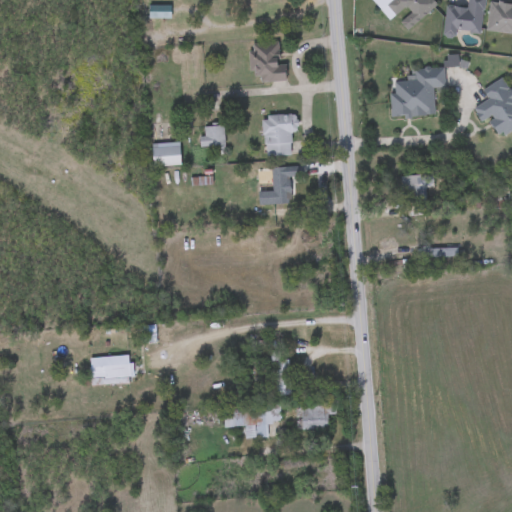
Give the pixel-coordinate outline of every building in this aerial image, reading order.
[(430,0),(436,7),(406,32),(399,23),(409,15),(404,9),(389,22),(370,0),(430,0)] [(446,6),(467,8),(467,0),(483,0),(480,35),(444,31),(446,6)] [(511,4),(511,0),(511,34),(486,32),(490,2),(511,4)] [(282,83),(257,83),(257,75),(249,75),(249,44),(282,44),(282,83)] [(433,89),(433,117),(391,118),(390,80),(413,79),(413,69),(444,68),(444,89),(433,89)] [(511,96),(511,131),(501,138),(489,118),(481,123),(473,109),(488,100),(482,90),(501,79),(511,96)] [(290,157),(263,157),(263,117),(290,117),(290,157)] [(223,127),(223,147),(199,147),(199,138),(203,138),(203,127),(223,127)] [(180,167),(152,167),(151,144),(179,144),(180,167)] [(291,205),(259,207),(258,193),(272,192),(271,168),(301,167),(301,179),(290,179),(291,205)] [(425,188),(426,216),(411,216),(410,195),(401,195),(401,177),(432,176),(432,188),(425,188)] [(140,325),(154,325),(154,342),(140,342),(140,325)] [(279,361),(289,361),(289,396),(274,396),(274,362),(265,362),(265,352),(279,352),(279,361)] [(89,386),(89,359),(107,359),(107,377),(120,377),(120,386),(89,386)] [(327,429),(299,430),(298,405),(336,403),(336,414),(327,414),(327,429)] [(268,438),(232,439),(232,429),(223,429),(222,412),(267,411),(268,438)]
